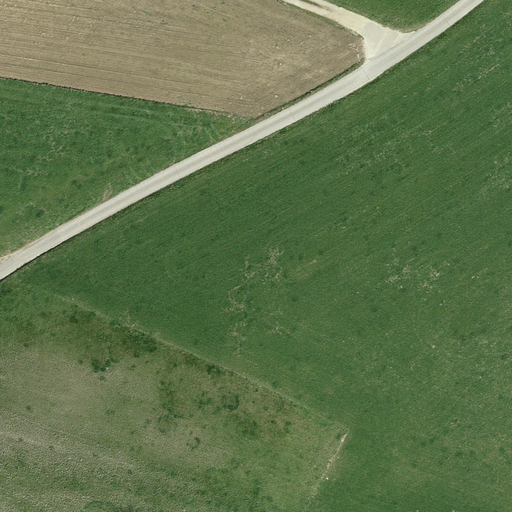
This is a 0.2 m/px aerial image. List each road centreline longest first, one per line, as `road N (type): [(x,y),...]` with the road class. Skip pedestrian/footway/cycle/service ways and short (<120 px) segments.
road 1 (unclassified): [(0,274),(330,98),(470,0)]
road 2 (track): [(280,0),(402,50)]
